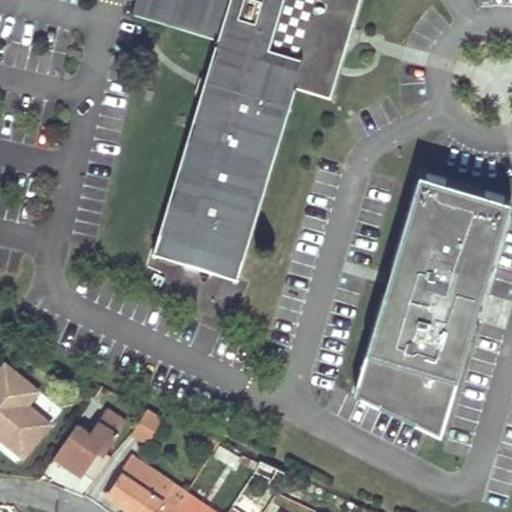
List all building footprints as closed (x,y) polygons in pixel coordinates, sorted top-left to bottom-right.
[(156,253),(195,265),(235,277),(294,86),(320,94),(339,35),(349,0),(136,0),(133,14),(220,41),(156,253)] [(330,98),(360,0),(349,0),(339,35),(320,94),(330,98)] [(510,199),(420,172),(354,392),(445,419),(510,199)] [(53,333),(41,328),(31,350),(43,355),(53,333)] [(37,393),(5,368),(0,374),(0,441),(22,459),(49,425),(26,406),(37,393)] [(78,423),(56,456),(82,474),(84,472),(96,480),(112,456),(106,451),(126,421),(106,407),(90,431),(78,423)] [(162,422),(146,411),(130,435),(146,446),(162,422)] [(240,463),(256,470),(260,464),(219,445),(212,455),(226,463),(236,472),(238,467),(240,463)] [(175,511),(179,506),(188,493),(133,456),(105,497),(128,511),(175,511)] [(260,464),(256,470),(255,471),(271,479),(275,471),(260,464)] [(215,511),(188,493),(179,506),(187,511),(215,511)]
